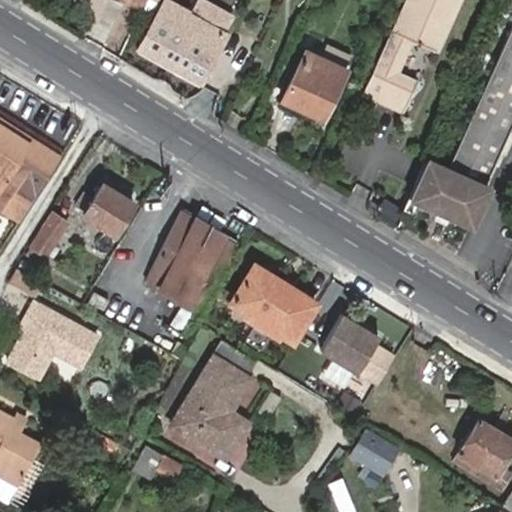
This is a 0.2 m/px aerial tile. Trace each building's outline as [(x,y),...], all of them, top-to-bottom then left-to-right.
[(166,0),(164,0),(139,49),(202,82),(228,31),(224,30),(232,14),(224,12),(215,9),(206,3),(202,0),(199,0),(193,14),(166,0)] [(409,0),(368,91),(400,106),(412,80),(394,72),(410,39),(434,49),(455,0),(409,0)] [(511,24),(499,54),(511,59),(511,24)] [(346,67),(305,49),(283,100),(324,118),(346,67)] [(485,182),(511,121),(511,59),(499,54),(448,166),(485,182)] [(0,128),(23,143),(26,138),(0,122),(0,128)] [(0,128),(0,193),(4,196),(0,201),(0,207),(14,217),(52,153),(26,138),(23,143),(0,128)] [(431,204),(448,166),(430,157),(412,196),(431,204)] [(476,224),(494,186),(485,182),(448,166),(431,204),(476,224)] [(113,233),(133,202),(102,183),(92,197),(85,193),(77,206),(83,210),(81,213),(113,233)] [(386,200),(381,216),(395,221),(401,204),(386,200)] [(201,316),(240,244),(185,211),(144,281),(201,316)] [(27,254),(40,262),(67,221),(53,212),(27,254)] [(48,272),(21,258),(15,268),(13,271),(41,285),(48,272)] [(293,339),(316,302),(255,265),(232,302),(254,316),(252,319),(278,335),(280,332),(293,339)] [(111,288),(96,281),(91,290),(106,298),(111,288)] [(43,368),(46,363),(45,363),(57,342),(86,358),(103,326),(38,292),(31,305),(34,306),(39,309),(34,320),(24,323),(10,350),(43,368)] [(34,306),(24,323),(34,320),(39,309),(34,306)] [(377,334),(339,311),(318,346),(355,369),(371,342),(377,334)] [(220,421),(229,407),(256,360),(222,339),(171,426),(225,459),(241,433),(220,421)] [(57,342),(45,363),(46,363),(74,380),(86,358),(57,342)] [(393,356),(371,342),(355,369),(377,383),(393,356)] [(272,414),(283,391),(257,379),(246,402),(272,414)] [(249,419),(229,407),(220,421),(241,433),(249,419)] [(0,473),(19,483),(40,441),(22,431),(25,423),(19,419),(0,409),(0,473)] [(24,410),(19,419),(25,423),(31,413),(24,410)] [(510,437),(471,413),(446,456),(484,479),(510,437)] [(381,470),(396,446),(367,428),(352,454),(381,470)] [(146,445),(139,459),(134,470),(173,489),(184,465),(146,445)] [(371,468),(365,479),(373,483),(380,473),(371,468)] [(19,483),(0,473),(0,486),(13,493),(19,483)] [(342,511),(353,511),(358,510),(344,475),(329,481),(342,511)]
